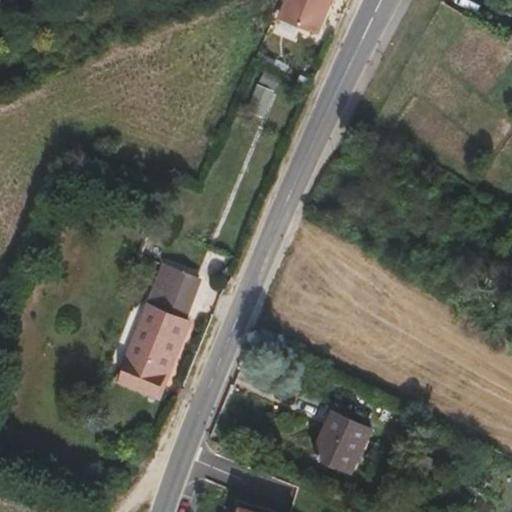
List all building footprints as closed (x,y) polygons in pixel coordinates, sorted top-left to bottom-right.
[(318,33),(331,0),(287,0),(280,18),(318,33)] [(511,282),(511,258),(501,276),(511,282)] [(184,315),(197,281),(163,268),(151,301),(184,315)] [(158,396),(188,322),(182,320),(184,315),(151,301),(121,381),(158,396)] [(357,471),(377,429),(339,412),(319,454),(357,471)]
